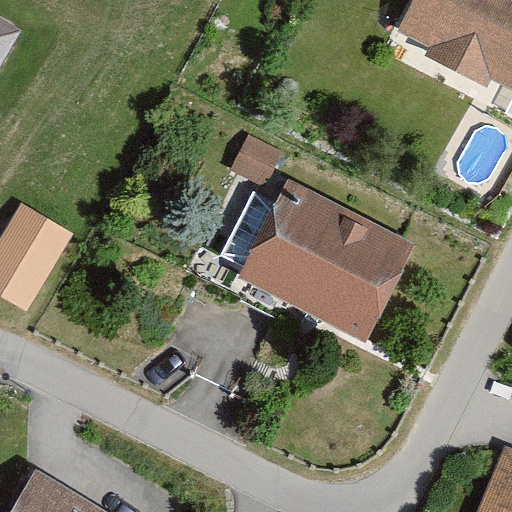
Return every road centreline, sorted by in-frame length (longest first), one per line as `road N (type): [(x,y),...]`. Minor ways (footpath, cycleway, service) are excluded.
road 1 (residential): [(0,355),(334,511)]
road 2 (residential): [(378,511),(437,446),(511,296)]
